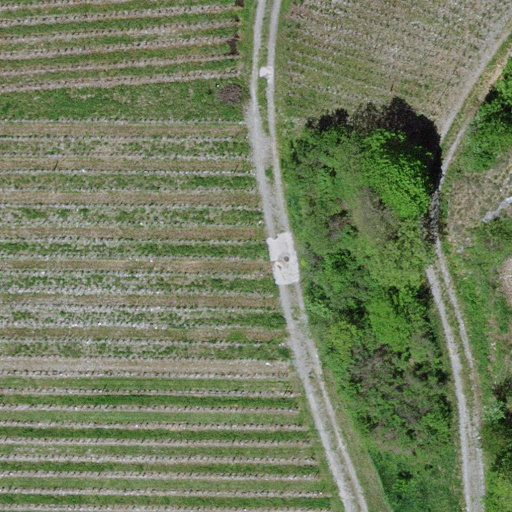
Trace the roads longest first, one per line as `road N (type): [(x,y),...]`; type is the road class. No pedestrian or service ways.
road 1 (track): [(289,0),(282,111),(362,511)]
road 2 (track): [(476,511),(464,364),(425,218),(459,104),(511,53)]
